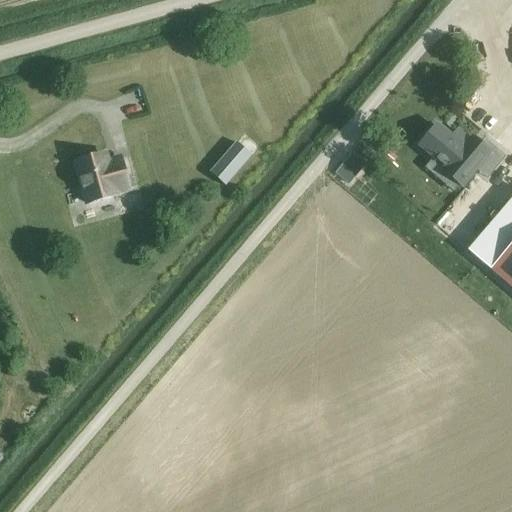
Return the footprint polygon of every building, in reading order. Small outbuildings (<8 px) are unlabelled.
[(259,100),(244,100),(244,120),(259,119),(259,100)] [(436,127),(420,146),(434,158),(446,169),(443,173),(459,186),(462,188),(490,154),(481,146),(472,138),(469,142),(457,132),(451,139),(436,127)] [(236,144),(211,173),(225,186),(251,157),(236,144)] [(367,146),(361,154),(372,163),(379,156),(367,146)] [(349,184),(361,169),(365,165),(352,155),(348,158),(336,173),(349,184)] [(76,164),(87,205),(116,197),(115,193),(129,189),(121,160),(107,164),(105,156),(76,164)] [(511,200),(468,252),(490,271),(511,290),(511,200)]
